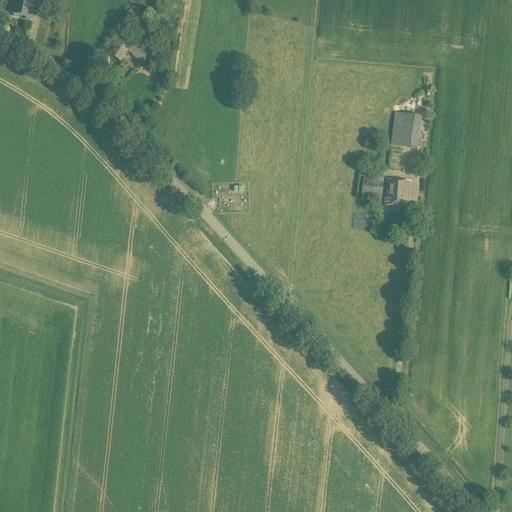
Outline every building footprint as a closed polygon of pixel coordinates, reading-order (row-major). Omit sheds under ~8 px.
[(32,19),(36,0),(15,0),(12,14),(32,19)] [(142,27),(149,14),(133,6),(126,19),(142,27)] [(140,46),(134,42),(121,32),(112,45),(115,46),(110,54),(120,61),(127,52),(134,56),(133,56),(142,62),(155,43),(147,36),(141,45),(140,46)] [(421,113),(410,112),(410,113),(408,113),(408,115),(394,113),(391,146),(417,149),(421,113)] [(381,200),(383,181),(364,178),(361,201),(375,202),(375,200),(381,200)] [(409,207),(411,182),(387,180),(384,205),(409,207)]
